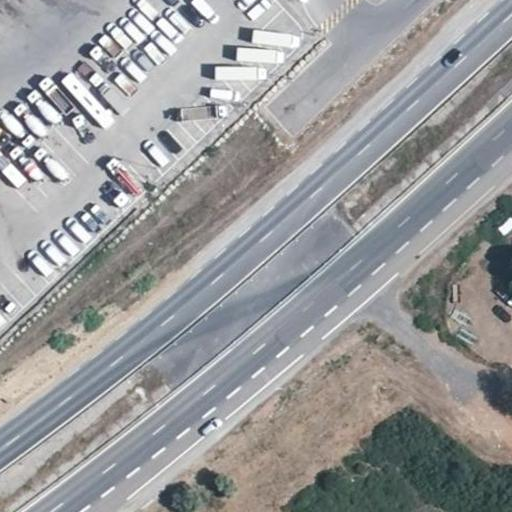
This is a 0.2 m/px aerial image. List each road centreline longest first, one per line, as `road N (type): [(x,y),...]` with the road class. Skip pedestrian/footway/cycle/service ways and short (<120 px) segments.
road 1 (primary): [(511,16),(176,313),(0,449)]
road 2 (primary): [(47,511),(316,302),(511,123)]
road 3 (unknown): [(282,0),(72,187),(0,238)]
road 4 (unclassified): [(291,112),(411,0)]
